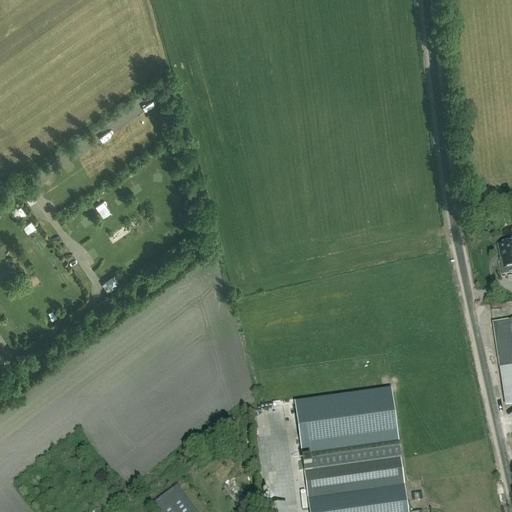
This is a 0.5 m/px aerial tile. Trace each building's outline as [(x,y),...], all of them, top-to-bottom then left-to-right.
[(115,125),(95,140),(104,152),(124,136),(115,125)] [(100,169),(104,179),(111,176),(107,166),(100,169)] [(173,194),(177,201),(186,197),(182,189),(173,194)] [(15,199),(6,206),(19,225),(29,218),(15,199)] [(106,201),(99,205),(105,217),(112,214),(106,201)] [(86,227),(93,222),(86,212),(79,218),(86,227)] [(47,237),(37,242),(42,251),(52,246),(47,237)] [(511,242),(498,246),(501,259),(499,260),(502,276),(511,274),(511,242)] [(154,248),(146,253),(152,261),(160,255),(154,248)] [(114,277),(107,282),(112,289),(119,284),(114,277)] [(13,320),(5,324),(9,332),(18,328),(13,320)] [(511,321),(492,325),(499,370),(511,368),(511,321)] [(32,331),(41,328),(39,322),(30,325),(32,331)] [(406,511),(390,392),(296,404),(310,511),(406,511)] [(195,511),(177,487),(151,506),(155,511),(195,511)] [(286,511),(285,497),(273,498),(275,511),(286,511)]
